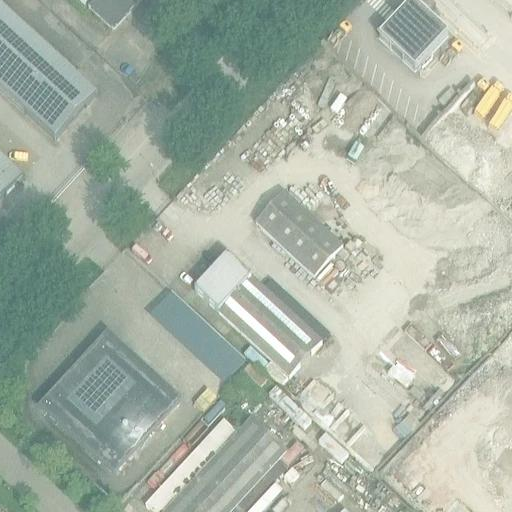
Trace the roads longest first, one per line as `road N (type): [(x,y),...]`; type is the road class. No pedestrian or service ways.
road 1 (unclassified): [(0,316),(287,0)]
road 2 (unknown): [(102,202),(0,109)]
